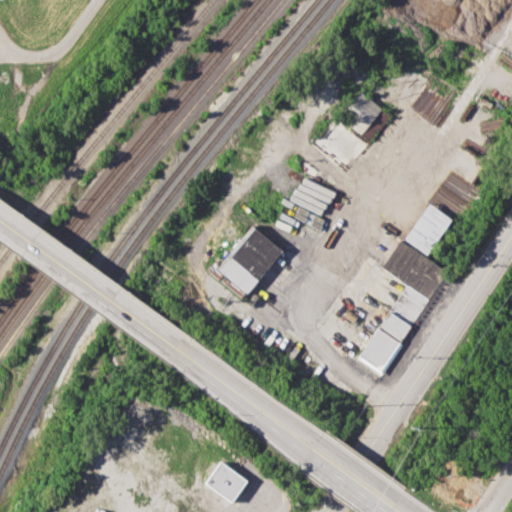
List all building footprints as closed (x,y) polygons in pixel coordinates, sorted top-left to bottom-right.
[(368,141),(389,115),(360,91),(339,117),(368,141)] [(403,238),(426,254),(451,218),(427,202),(403,238)] [(281,250),(251,224),(214,268),(244,293),(281,250)] [(381,374),(445,268),(398,239),(380,268),(404,282),(357,359),(381,374)] [(245,480),(218,461),(203,482),(230,501),(245,480)]
